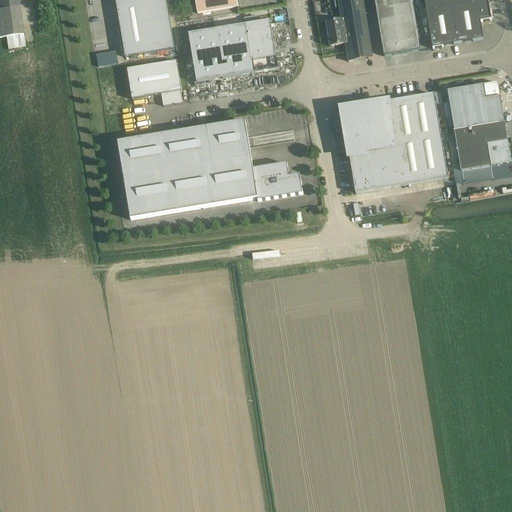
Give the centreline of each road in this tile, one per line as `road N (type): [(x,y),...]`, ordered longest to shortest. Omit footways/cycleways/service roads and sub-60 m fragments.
road 1 (unclassified): [(245,249),(329,243),(339,230),(315,87)]
road 2 (unclassified): [(315,87),(511,56)]
road 3 (unclassified): [(189,111),(315,87)]
